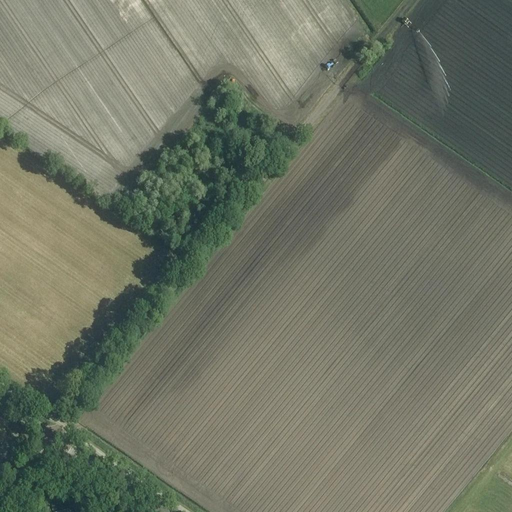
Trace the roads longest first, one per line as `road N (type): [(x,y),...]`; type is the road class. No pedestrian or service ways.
road 1 (unclassified): [(50,435),(410,0)]
road 2 (tertiary): [(161,511),(50,435)]
